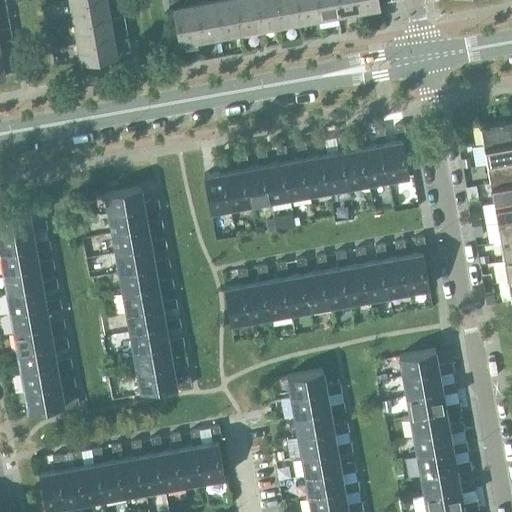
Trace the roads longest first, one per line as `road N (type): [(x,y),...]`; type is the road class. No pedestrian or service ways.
road 1 (residential): [(508,511),(426,68)]
road 2 (secondary): [(41,125),(282,82)]
road 3 (secondary): [(282,82),(426,68)]
road 4 (secondary): [(423,52),(282,82)]
